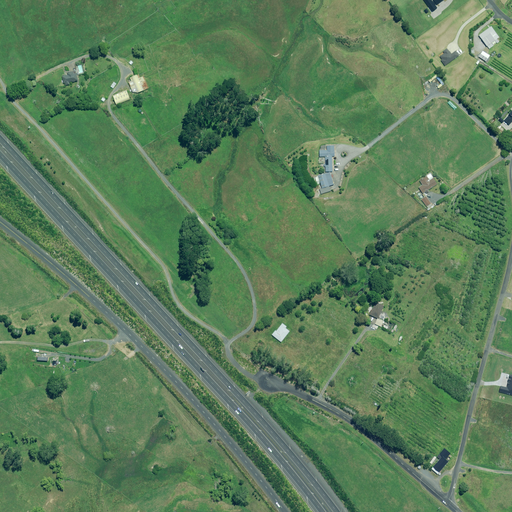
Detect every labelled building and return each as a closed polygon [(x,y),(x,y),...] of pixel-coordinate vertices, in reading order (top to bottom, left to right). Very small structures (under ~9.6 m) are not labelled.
[(499,37),(491,27),(479,35),(487,46),(495,40),(497,43),(499,42),(497,39),(499,37)] [(78,80),(76,71),(67,73),(68,75),(62,76),(63,83),(65,83),(66,85),(70,84),(69,82),(78,80)] [(143,90),(137,75),(130,78),(132,81),(129,82),(133,92),(139,92),(143,90)] [(132,101),(129,92),(115,97),(119,106),(132,101)] [(334,156),(334,146),(327,146),(327,150),(320,150),(320,157),(325,157),(325,164),(324,164),(324,166),(325,166),(326,171),(332,171),(332,156),(334,156)] [(334,184),(330,172),(315,176),(317,182),(320,181),(322,188),(334,184)] [(437,184),(430,174),(420,181),(423,185),(419,187),(423,193),(437,184)] [(432,205),(426,197),(422,200),(428,208),(432,205)] [(384,306),(375,302),(370,315),(378,319),(384,306)] [(375,324),(381,327),(383,323),(385,324),(386,322),(377,319),(375,324)] [(286,327),(282,323),(276,331),(275,330),(272,335),(281,342),(290,331),(285,328),(286,327)] [(450,454),(444,448),(437,457),(440,459),(432,469),(438,474),(448,462),(445,459),(450,454)]
